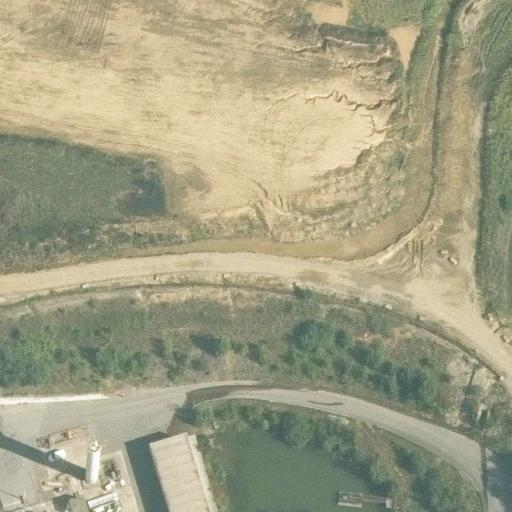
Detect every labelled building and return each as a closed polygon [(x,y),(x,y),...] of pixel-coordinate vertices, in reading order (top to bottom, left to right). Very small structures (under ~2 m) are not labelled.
[(224,511),(190,407),(144,422),(172,511),(224,511)] [(84,446),(75,413),(53,420),(63,452),(84,446)] [(87,449),(86,451),(87,454),(88,456),(90,457),(93,457),(95,457),(97,455),(98,453),(99,451),(98,449),(97,446),(95,445),(92,445),(90,445),(88,447),(87,449)] [(95,467),(86,470),(95,499),(103,497),(95,467)] [(95,511),(84,474),(69,478),(79,511),(95,511)] [(131,493),(131,490),(131,488),(129,485),(127,484),(124,483),(122,484),(120,485),(118,488),(118,490),(118,493),(120,495),(122,497),(125,497),(127,497),(129,495),(131,493)]
